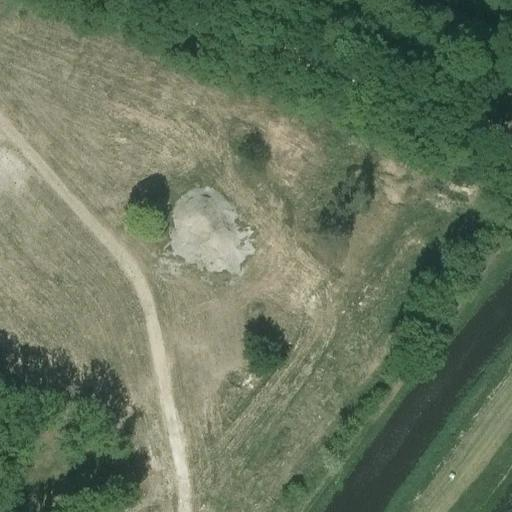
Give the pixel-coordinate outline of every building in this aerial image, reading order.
[(1,6),(0,7),(0,50),(2,51),(16,11),(1,6)] [(86,117),(133,131),(139,112),(92,97),(86,117)] [(213,166),(218,153),(182,138),(177,151),(213,166)] [(224,178),(220,198),(239,201),(242,181),(224,178)] [(236,237),(237,216),(211,215),(210,236),(236,237)] [(397,306),(391,308),(396,325),(419,317),(407,282),(391,287),(397,306)] [(328,422),(352,407),(337,382),(313,397),(328,422)] [(282,511),(269,476),(241,487),(250,511),(282,511)]
